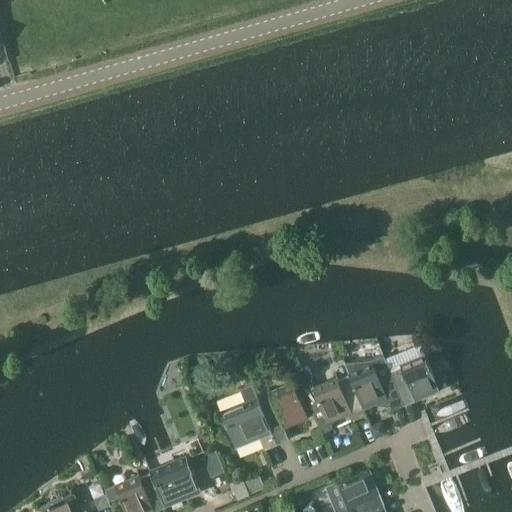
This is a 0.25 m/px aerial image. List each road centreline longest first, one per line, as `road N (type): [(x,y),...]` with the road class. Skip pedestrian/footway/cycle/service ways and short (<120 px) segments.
road 1 (tertiary): [(0,109),(370,0)]
road 2 (residential): [(283,488),(395,440),(425,511)]
